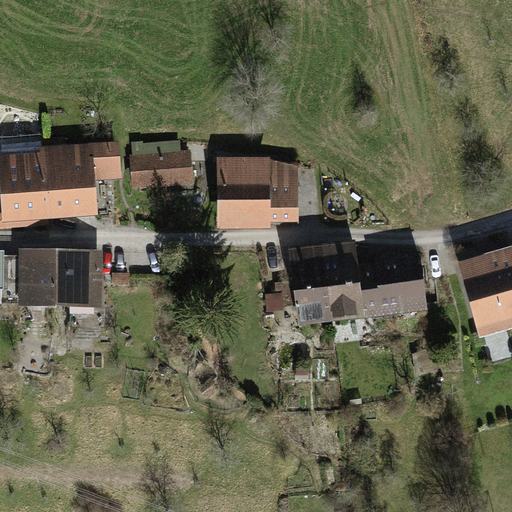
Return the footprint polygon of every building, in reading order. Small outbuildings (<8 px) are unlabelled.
[(43,160),(48,228),(99,224),(96,186),(122,185),(120,147),(42,153),(43,160)] [(191,158),(133,160),(134,193),(192,192),(191,158)] [(0,231),(48,228),(43,160),(0,163),(0,188),(1,205),(0,205),(0,231)] [(272,163),(218,163),(219,230),(298,228),(300,172),(272,163)] [(365,323),(359,268),(357,246),(322,250),(330,327),(365,323)] [(511,248),(459,264),(481,340),(511,330),(511,248)] [(330,327),(322,250),(290,254),(299,330),(330,327)] [(0,309),(55,310),(55,257),(0,256),(0,309)] [(103,257),(55,257),(55,310),(103,310),(103,257)] [(359,268),(365,323),(427,316),(420,261),(359,268)]
